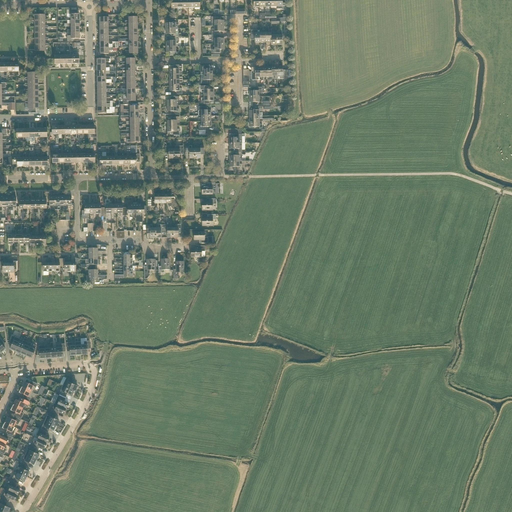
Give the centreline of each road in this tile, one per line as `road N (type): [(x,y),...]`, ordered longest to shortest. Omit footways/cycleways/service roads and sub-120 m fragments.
road 1 (unclassified): [(22,511),(77,419),(94,370),(84,363),(14,364)]
road 2 (residential): [(0,118),(91,116),(89,4)]
road 3 (residential): [(182,248),(77,241),(76,177)]
